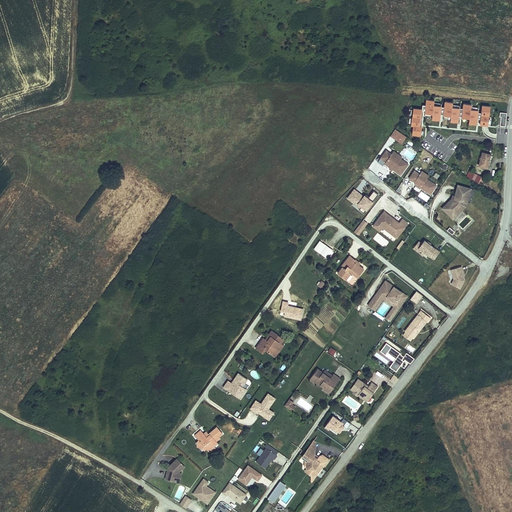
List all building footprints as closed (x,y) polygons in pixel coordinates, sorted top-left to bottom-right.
[(441,106),(433,106),(434,103),(434,101),(426,100),(426,106),(425,110),(425,114),(433,115),(432,120),(440,120),(440,114),(441,108),(441,106)] [(459,117),(460,109),(460,108),(452,107),(453,103),(445,102),(444,108),(444,114),(443,116),(451,117),(451,119),(451,121),(458,122),(459,117)] [(477,110),(471,109),(471,107),(471,104),(464,103),(463,110),(462,117),(470,118),(469,124),(477,124),(477,118),(478,113),(478,110),(477,110)] [(489,119),(490,106),(482,105),(481,114),(481,119),(480,124),(489,125),(489,119)] [(422,110),(413,109),(413,110),(413,115),(412,119),(411,124),(411,126),(413,126),(413,135),(415,135),(421,136),(422,131),(422,127),(420,127),(420,123),(421,118),(422,110)] [(494,126),(504,127),(507,112),(496,111),(494,126)] [(394,128),(390,136),(402,143),(406,135),(394,128)] [(386,150),(378,162),(383,166),(385,163),(390,167),(393,166),(394,167),(393,169),(401,175),(409,164),(401,158),(400,160),(392,154),(386,150)] [(392,154),(400,160),(401,158),(402,157),(394,151),(392,154)] [(487,167),(490,154),(483,152),(479,165),(487,167)] [(421,187),(431,194),(437,185),(427,178),(420,174),(415,170),(409,178),(413,181),(415,180),(416,185),(420,188),(421,187)] [(474,180),(478,174),(472,171),(468,177),(474,180)] [(452,198),(443,208),(448,213),(451,210),(455,214),(462,207),(462,206),(463,205),(464,201),(468,202),(471,188),(458,184),(454,198),(453,199),(452,198)] [(378,194),(374,191),(369,197),(368,198),(365,196),(364,197),(354,190),(348,198),(354,203),(355,201),(362,206),(360,208),(359,210),(364,213),(378,194)] [(451,210),(448,213),(454,219),(466,206),(468,202),(464,201),(463,205),(462,206),(462,207),(455,214),(451,210)] [(373,226),(380,231),(383,227),(388,226),(391,229),(392,234),(397,238),(408,223),(403,219),(399,224),(397,223),(398,222),(384,211),(373,226)] [(358,235),(367,223),(363,220),(354,232),(358,235)] [(378,235),(375,239),(382,244),(385,240),(378,235)] [(327,258),(333,249),(319,240),(313,248),(327,258)] [(428,242),(425,240),(422,244),(419,247),(426,252),(434,259),(440,252),(431,244),(430,244),(428,242)] [(419,247),(422,244),(420,241),(414,248),(423,255),(426,252),(419,247)] [(364,269),(359,265),(354,261),(355,260),(355,259),(350,255),(342,266),(343,267),(338,273),(346,279),(351,273),(350,272),(351,271),(357,275),(358,277),(364,269)] [(462,267),(451,269),(454,279),(452,284),(460,289),(464,281),(463,277),(462,271),(463,271),(462,267)] [(321,288),(325,283),(321,279),(317,284),(321,288)] [(385,281),(376,293),(380,296),(381,296),(383,293),(396,303),(388,313),(392,316),(407,296),(393,286),(393,287),(390,286),(391,285),(385,281)] [(410,299),(416,303),(422,295),(416,290),(410,299)] [(376,293),(368,305),(374,310),(383,298),(381,296),(380,296),(376,293)] [(285,316),(301,320),(304,309),(288,305),(289,302),(284,301),(281,311),(286,312),(285,316)] [(421,310),(406,332),(407,332),(414,337),(415,338),(427,321),(428,322),(431,317),(421,310)] [(277,350),(282,344),(281,343),(284,339),(272,330),(269,335),(271,337),(268,341),(265,339),(263,338),(256,348),(263,352),(265,349),(275,356),(279,351),(277,350)] [(414,337),(407,332),(404,335),(412,340),(414,337)] [(301,336),(298,341),(305,344),(307,339),(301,336)] [(410,363),(414,357),(387,339),(379,352),(392,360),(388,366),(396,371),(403,359),(410,363)] [(330,346),(326,351),(332,356),(336,350),(330,346)] [(253,369),(250,373),(257,380),(260,376),(253,369)] [(336,383),(322,373),(316,369),(309,380),(314,384),(315,383),(323,388),(325,385),(332,390),(336,383)] [(336,383),(339,379),(332,374),(331,376),(324,370),(322,373),(336,383)] [(243,386),(247,379),(238,373),(233,380),(235,382),(233,384),(228,381),(224,387),(238,397),(244,387),(243,386)] [(378,386),(372,382),(369,386),(367,387),(365,385),(366,384),(358,378),(350,389),(353,391),(355,389),(357,389),(360,391),(358,394),(358,395),(367,401),(378,386)] [(328,395),(332,390),(325,385),(323,388),(321,390),(328,395)] [(241,399),(247,389),(244,387),(238,397),(241,399)] [(255,401),(251,408),(258,413),(258,412),(266,417),(271,410),(268,408),(275,398),(268,393),(261,403),(260,405),(255,401)] [(289,398),(285,405),(292,410),(295,406),(292,403),(293,401),(289,398)] [(335,411),(332,414),(340,420),(343,417),(335,411)] [(344,432),(350,422),(342,418),(341,420),(331,414),(323,427),(337,435),(340,430),(344,432)] [(218,443),(216,441),(220,438),(219,437),(222,433),(219,430),(218,431),(215,427),(208,433),(209,435),(207,437),(206,437),(203,434),(200,430),(195,435),(199,440),(197,442),(201,447),(204,450),(206,448),(208,451),(210,449),(212,451),(215,448),(214,446),(218,443)] [(317,442),(314,440),(306,451),(309,452),(310,446),(316,447),(317,442)] [(317,458),(314,456),(314,453),(315,449),(316,447),(310,446),(309,452),(306,451),(302,457),(305,459),(305,466),(307,468),(315,468),(315,471),(318,473),(323,465),(325,466),(329,459),(322,454),(319,456),(317,458)] [(266,447),(256,461),(265,468),(271,459),(273,458),(274,458),(274,459),(277,455),(266,447)] [(175,480),(178,471),(184,465),(177,458),(168,466),(167,469),(169,469),(168,471),(167,471),(165,478),(175,480)] [(248,465),(238,479),(246,484),(252,476),(258,481),(262,475),(248,465)] [(315,471),(315,468),(307,468),(305,471),(311,475),(312,481),(318,473),(315,471)] [(198,499),(200,500),(201,499),(207,503),(216,490),(208,485),(210,481),(204,477),(193,493),(198,497),(198,499)] [(272,502),(273,503),(286,485),(280,480),(279,482),(284,485),(279,493),(277,491),(275,494),(274,493),(273,494),(276,496),(272,502)] [(227,494),(240,503),(246,494),(229,482),(222,492),(226,495),(227,494)] [(279,482),(267,499),(272,502),(276,496),(273,494),(274,493),(275,494),(277,491),(279,493),(284,485),(279,482)] [(179,503),(186,507),(191,499),(185,495),(179,503)] [(219,503),(215,509),(219,511),(227,511),(229,510),(219,503)]
